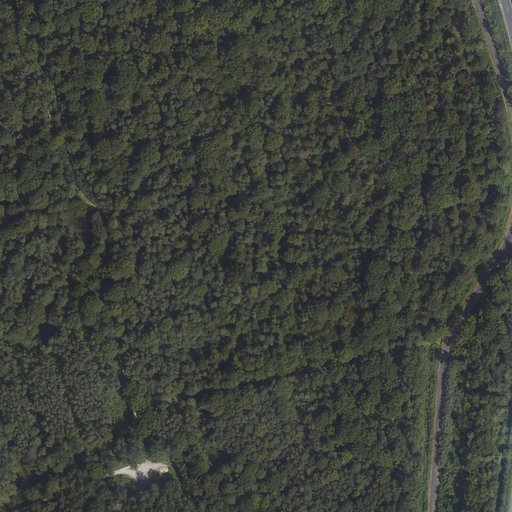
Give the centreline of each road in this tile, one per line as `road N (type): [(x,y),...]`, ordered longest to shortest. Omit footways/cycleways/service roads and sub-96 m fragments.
road 1 (track): [(132,410),(446,340)]
road 2 (unclassified): [(450,339),(433,511)]
road 3 (track): [(146,463),(21,511)]
road 4 (tertiary): [(511,236),(450,339)]
